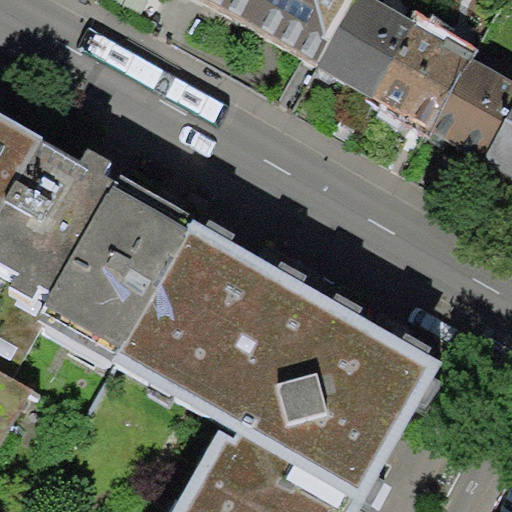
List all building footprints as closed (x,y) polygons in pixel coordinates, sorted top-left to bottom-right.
[(183,0),(226,24),(248,37),(269,0),(183,0)] [(312,74),(350,7),(354,0),(269,0),(248,37),(265,46),(312,74)] [(369,106),(407,40),(350,7),(312,74),(331,84),(369,106)] [(466,67),(443,55),(440,59),(407,40),(369,106),(383,114),(425,138),(463,72),(466,67)] [(482,170),(511,117),(511,100),(463,72),(425,138),(444,149),(482,170)] [(511,117),(482,170),(511,187),(511,117)] [(0,224),(37,159),(0,137),(0,224)] [(0,387),(4,390),(38,330),(111,201),(67,176),(37,159),(0,224),(0,387)] [(141,218),(111,201),(38,330),(112,372),(185,243),(141,218)] [(229,455),(218,448),(182,511),(355,511),(409,417),(421,424),(428,411),(435,398),(424,392),(429,382),(351,337),(357,326),(332,311),(325,323),(295,306),(302,294),(276,279),(270,291),(223,264),(230,253),(204,238),(198,250),(185,243),(112,372),(111,374),(235,444),(229,455)] [(0,440),(23,401),(4,390),(0,387),(0,440)]
